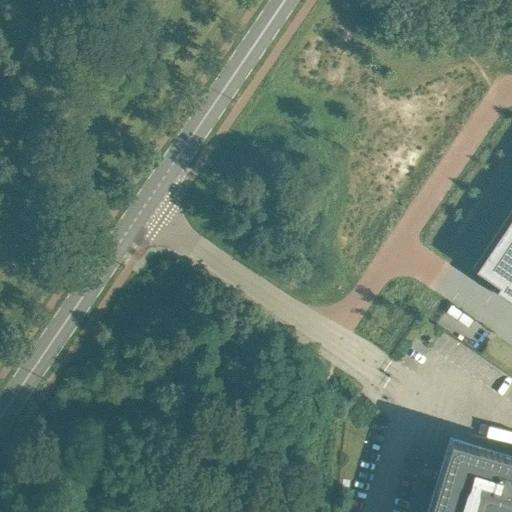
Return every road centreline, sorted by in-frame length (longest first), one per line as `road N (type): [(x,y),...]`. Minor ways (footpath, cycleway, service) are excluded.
road 1 (secondary): [(0,415),(283,0)]
road 2 (unknown): [(477,511),(474,475),(461,452),(413,416)]
